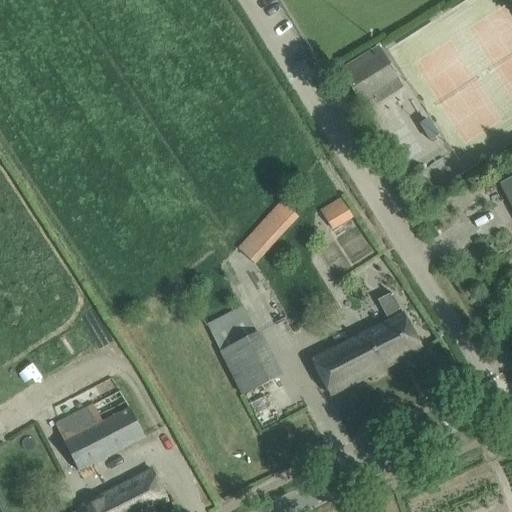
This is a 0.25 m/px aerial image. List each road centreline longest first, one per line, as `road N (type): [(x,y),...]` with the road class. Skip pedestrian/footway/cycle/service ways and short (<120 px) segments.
road 1 (unclassified): [(499,400),(247,0)]
road 2 (tertiary): [(278,511),(499,400)]
